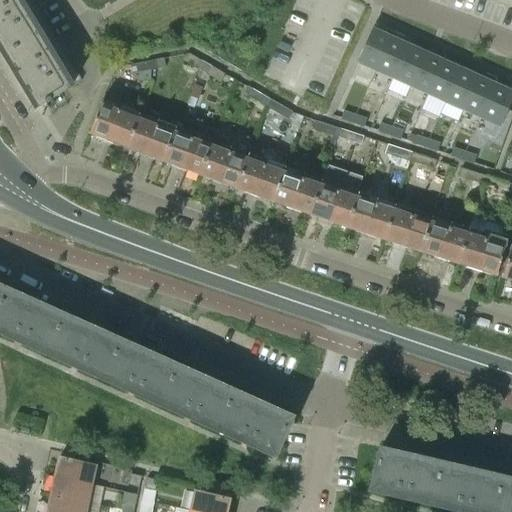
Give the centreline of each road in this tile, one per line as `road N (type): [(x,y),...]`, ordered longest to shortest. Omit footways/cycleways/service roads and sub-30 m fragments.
road 1 (residential): [(511,323),(80,178),(48,176),(30,152)]
road 2 (residential): [(0,259),(327,406)]
road 3 (tertiary): [(353,322),(73,225)]
road 4 (residential): [(511,452),(327,406)]
road 5 (tertiary): [(511,374),(353,322)]
road 6 (residential): [(511,43),(397,0)]
